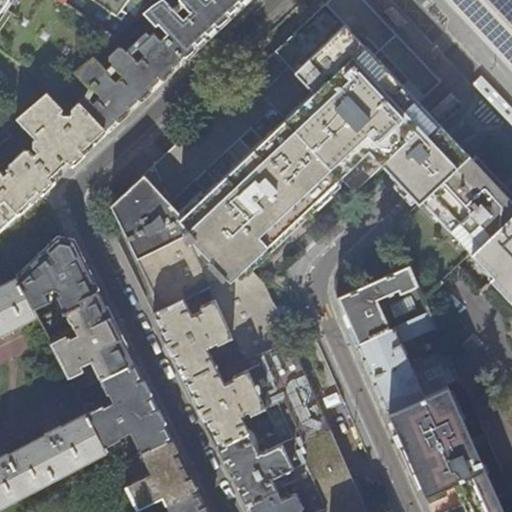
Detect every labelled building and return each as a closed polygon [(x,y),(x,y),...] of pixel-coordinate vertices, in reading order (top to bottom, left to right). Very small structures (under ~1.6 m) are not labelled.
[(0,0),(0,50),(54,88),(73,72),(92,56),(113,38),(59,0),(0,0)] [(59,0),(113,38),(141,14),(143,13),(152,5),(159,0),(59,0)] [(245,0),(180,0),(185,5),(184,5),(190,12),(183,19),(165,0),(159,0),(152,5),(143,13),(156,26),(157,25),(166,34),(164,36),(185,57),(224,21),(245,0)] [(330,0),(233,91),(154,165),(210,288),(215,299),(233,336),(243,359),(290,339),(275,307),(264,283),(249,266),(250,265),(248,263),(291,222),(339,177),(341,179),(344,181),(354,192),(383,165),(390,173),(399,181),(404,188),(411,194),(419,203),(421,201),(422,200),(463,161),(470,155),(469,154),(461,146),(455,140),(449,134),(441,125),(427,111),(419,102),(441,81),(404,42),(364,0),(330,0)] [(511,0),(448,0),(457,9),(510,65),(511,67),(511,0)] [(145,95),(185,57),(164,36),(160,41),(153,34),(139,47),(146,53),(138,60),(132,53),(131,55),(123,47),(119,47),(110,55),(111,59),(119,68),(117,70),(123,77),(116,84),(105,72),(106,71),(92,56),(73,72),(88,87),(89,86),(100,98),(92,105),(87,101),(82,100),(78,103),(106,131),(145,95)] [(54,88),(0,50),(0,133),(9,127),(18,118),(48,93),(54,88)] [(61,107),(48,93),(18,118),(35,138),(33,140),(33,146),(37,151),(34,154),(30,150),(24,150),(8,165),(10,170),(7,172),(2,172),(0,169),(0,230),(36,197),(50,184),(106,131),(78,103),(71,109),(72,114),(69,116),(63,115),(61,113),(61,107)] [(9,127),(0,133),(0,145),(15,133),(9,127)] [(487,139),(498,151),(502,146),(491,135),(487,139)] [(463,161),(422,200),(473,252),(511,215),(511,198),(493,179),(470,155),(463,161)] [(184,300),(210,288),(154,165),(132,185),(111,205),(141,266),(156,294),(163,309),(184,300)] [(511,215),(473,252),(494,275),(491,279),(511,301),(511,215)] [(17,277),(34,310),(49,302),(45,294),(52,288),(56,289),(58,295),(55,296),(70,324),(71,324),(76,335),(68,339),(65,335),(51,342),(69,377),(84,369),(82,365),(91,361),(100,378),(132,362),(117,332),(89,275),(81,259),(72,240),(57,238),(17,277)] [(358,343),(428,311),(423,299),(409,266),(339,297),(337,297),(347,319),(358,343)] [(38,317),(34,310),(17,277),(0,287),(0,336),(21,326),(38,317)] [(184,300),(163,309),(154,313),(178,362),(194,394),(219,444),(249,429),(242,414),(250,410),(252,414),(266,407),(248,369),(233,376),(234,378),(225,383),(207,347),(217,342),(218,344),(233,336),(215,299),(201,307),(203,311),(192,316),(184,300)] [(435,326),(428,311),(358,343),(372,375),(388,410),(447,385),(458,380),(438,334),(432,337),(439,353),(410,366),(400,343),(435,326)] [(313,329),(290,339),(243,359),(248,369),(266,407),(282,442),(294,467),(299,478),(301,484),(314,511),(367,511),(361,497),(329,427),(322,411),(344,401),(327,361),(313,329)] [(151,400),(132,362),(100,378),(108,393),(109,393),(114,402),(104,406),(103,405),(95,408),(93,403),(85,407),(88,414),(107,450),(109,453),(124,445),(121,437),(132,432),(142,452),(170,438),(151,400)] [(503,511),(447,385),(388,410),(400,438),(425,495),(459,480),(473,511),(465,511),(462,504),(444,511),(503,511)] [(0,505),(107,450),(88,414),(69,423),(61,428),(60,426),(47,433),(48,434),(9,454),(8,452),(0,456),(0,505)] [(249,429),(219,444),(233,474),(248,504),(278,488),(273,477),(294,467),(282,442),(264,450),(258,451),(259,444),(251,428),(249,429)] [(176,452),(170,438),(142,452),(153,473),(126,486),(138,509),(164,497),(168,504),(196,491),(182,463),(176,452)] [(295,487),(301,484),(299,478),(292,481),(295,487)] [(278,488),(248,504),(252,511),(298,511),(297,509),(301,508),(303,504),(298,493),(294,492),(282,498),(278,488)] [(205,511),(196,491),(168,504),(172,511),(170,511),(205,511)]
